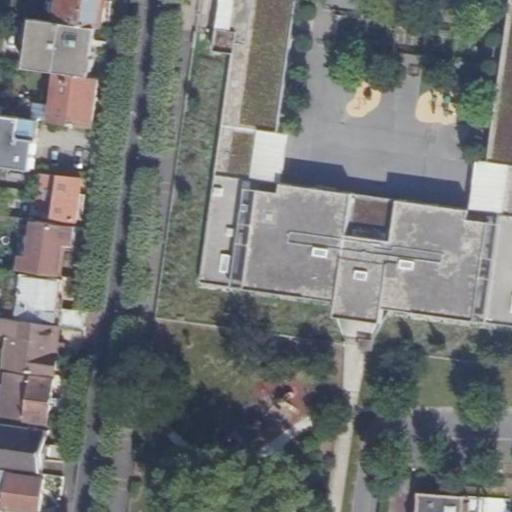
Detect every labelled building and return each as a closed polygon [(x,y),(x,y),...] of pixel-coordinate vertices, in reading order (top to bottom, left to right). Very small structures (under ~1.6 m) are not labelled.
[(103,31),(107,0),(60,0),(57,25),(87,29),(98,30),(103,31)] [(221,31),(217,52),(237,55),(204,286),(342,305),(348,260),(392,266),(387,312),(511,328),(511,0),(230,0),(236,1),(231,32),(221,31)] [(40,23),(32,21),(26,71),(34,72),(40,23)] [(87,29),(57,25),(40,23),(34,72),(57,75),(91,80),(95,55),(84,54),(87,29)] [(98,30),(87,29),(84,54),(95,55),(98,30)] [(51,125),(94,131),(101,82),(91,80),(57,75),(51,125)] [(39,124),(0,118),(0,168),(33,173),(39,124)] [(61,179),(59,191),(47,189),(45,207),(56,208),(55,221),(77,223),(82,182),(61,179)] [(24,259),(22,272),(61,278),(65,248),(73,248),(76,229),(39,224),(33,261),(24,259)] [(13,276),(9,305),(21,306),(25,278),(13,276)] [(61,327),(86,331),(89,315),(58,311),(62,283),(25,278),(21,306),(9,305),(7,320),(61,327)] [(0,337),(12,339),(7,371),(55,378),(60,345),(58,345),(61,327),(7,320),(2,320),(0,319),(0,337)] [(5,420),(26,423),(27,422),(48,425),(55,382),(32,379),(32,381),(11,378),(6,414),(5,420)] [(0,471),(42,477),(44,464),(46,464),(49,448),(46,448),(48,435),(0,427),(0,471)] [(40,511),(44,483),(11,478),(7,509),(25,511),(40,511)] [(505,511),(506,497),(420,493),(418,511),(505,511)]
